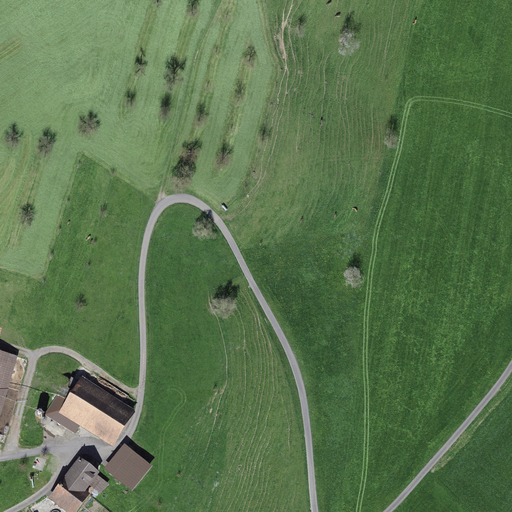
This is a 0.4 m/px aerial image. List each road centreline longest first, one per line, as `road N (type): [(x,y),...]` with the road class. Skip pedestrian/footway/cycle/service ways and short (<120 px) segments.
road 1 (track): [(315,511),(295,366),(222,226),(190,199),(168,201),(148,232),(134,424),(115,451),(74,448)]
road 2 (track): [(511,364),(387,511)]
